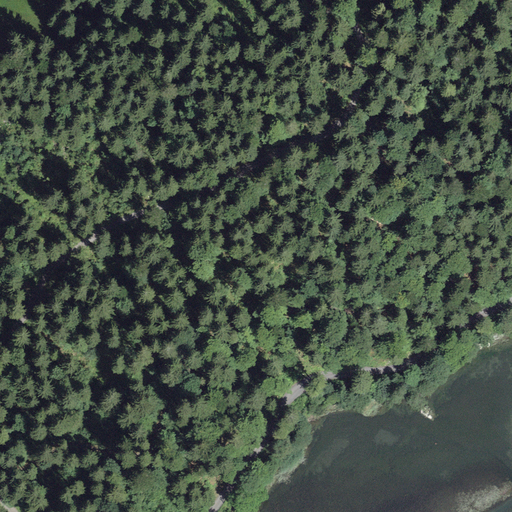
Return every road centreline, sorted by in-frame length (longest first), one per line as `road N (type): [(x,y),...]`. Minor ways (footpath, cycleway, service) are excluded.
road 1 (track): [(0,345),(54,267),(89,240),(204,194),(343,119),(359,87),(361,50),(339,0)]
road 2 (unclassified): [(212,511),(299,387),(342,372),(401,366),(511,300)]
